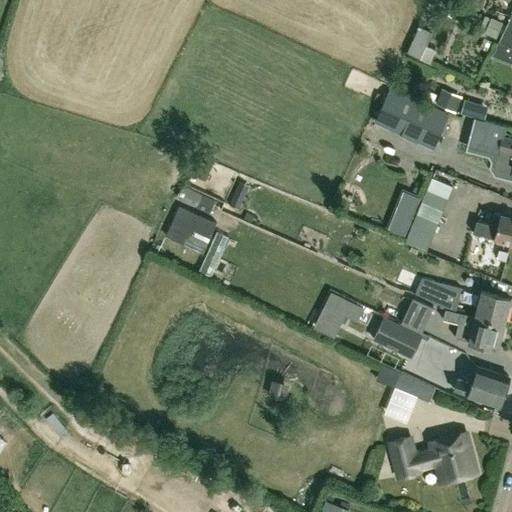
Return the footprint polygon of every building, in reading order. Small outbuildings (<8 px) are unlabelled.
[(511,0),(496,0),(493,7),(509,14),(511,6),(511,0)] [(490,17),(483,32),(494,37),(500,22),(490,17)] [(420,57),(432,32),(419,26),(407,52),(420,57)] [(491,57),(501,61),(506,47),(496,43),(491,57)] [(420,100),(390,87),(376,118),(405,131),(420,100)] [(460,98),(440,90),(435,103),(455,111),(460,98)] [(470,99),(464,111),(475,117),(482,119),(487,106),(482,104),(470,99)] [(507,125),(482,119),(475,117),(467,145),(466,150),(487,156),(490,161),(488,167),(494,175),(511,179),(511,177),(511,137),(504,135),(507,125)] [(187,173),(205,181),(212,163),(194,156),(187,173)] [(434,233),(454,185),(432,177),(413,225),(434,233)] [(215,201),(182,185),(176,197),(209,213),(215,201)] [(239,208),(246,190),(237,187),(229,204),(239,208)] [(386,229),(403,236),(419,196),(402,189),(386,229)] [(217,223),(179,204),(165,236),(202,252),(217,223)] [(511,216),(500,213),(494,212),(491,223),(477,219),(473,232),(511,242),(511,216)] [(462,287),(423,276),(415,293),(446,307),(446,308),(453,310),(462,287)] [(481,290),(475,315),(505,321),(511,298),(481,290)] [(401,321),(422,332),(434,306),(412,297),(401,321)] [(498,348),(505,321),(475,315),(453,310),(446,308),(443,319),(458,323),(455,336),(469,340),(498,348)] [(372,339),(391,347),(411,357),(422,334),(402,324),(383,315),(372,339)] [(453,389),(469,394),(500,404),(509,375),(478,365),(472,383),(458,379),(453,389)] [(268,393),(281,396),(284,381),(272,378),(268,393)] [(417,395),(429,400),(434,387),(423,382),(417,395)] [(467,431),(430,440),(432,448),(415,452),(411,435),(389,441),(398,476),(420,471),(419,468),(436,464),(440,482),(477,473),(467,431)] [(0,487),(0,505),(9,510),(16,496),(0,487)]
